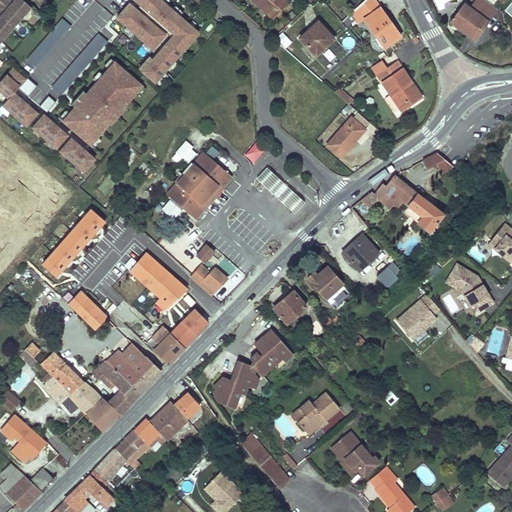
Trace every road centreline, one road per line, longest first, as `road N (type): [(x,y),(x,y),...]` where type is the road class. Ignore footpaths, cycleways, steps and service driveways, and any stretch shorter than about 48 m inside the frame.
road 1 (secondary): [(33,511),(343,199)]
road 2 (residential): [(343,199),(270,124),(260,33),(220,0)]
road 3 (unknown): [(239,303),(256,257),(220,227),(216,210),(261,163),(292,146)]
road 4 (secondary): [(343,199),(430,136),(469,91)]
